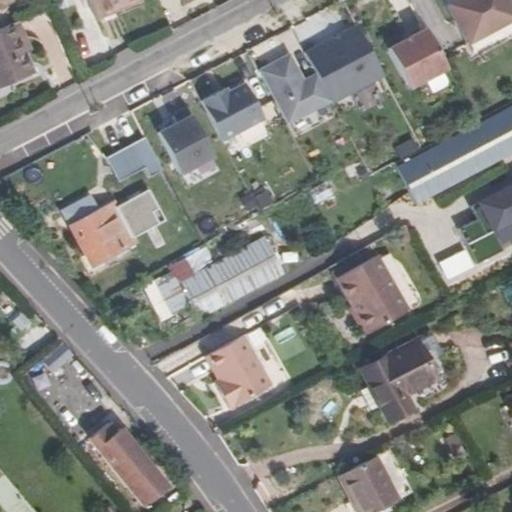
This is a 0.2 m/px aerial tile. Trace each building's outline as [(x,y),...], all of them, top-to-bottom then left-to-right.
[(56,0),(58,9),(72,5),(70,0),(56,0)] [(89,0),(98,17),(131,0),(89,0)] [(458,0),(446,6),(466,46),(511,21),(511,15),(504,0),(458,0)] [(511,41),(511,21),(466,46),(474,61),(511,41)] [(18,42),(24,39),(18,23),(0,30),(0,88),(32,76),(23,55),(18,42)] [(359,27),(316,49),(342,99),(346,98),(385,78),(359,27)] [(446,69),(426,29),(388,48),(408,88),(446,69)] [(30,52),(24,39),(18,42),(23,55),(30,52)] [(331,102),(333,104),(342,99),(316,49),(307,53),(318,75),(331,102)] [(331,102),(318,75),(303,82),(290,53),(260,68),(286,121),(331,102)] [(189,80),(199,99),(234,82),(225,62),(189,80)] [(217,91),(201,99),(221,139),(263,117),(245,81),(228,90),(219,95),(217,91)] [(219,95),(228,90),(226,86),(217,91),(219,95)] [(188,107),(174,115),(177,122),(158,131),(179,173),(213,156),(188,107)] [(417,210),(511,160),(511,116),(399,175),(417,210)] [(163,169),(147,137),(107,156),(120,181),(146,168),(150,175),(163,169)] [(239,198),(247,215),(274,201),(265,185),(239,198)] [(73,226),(71,227),(89,264),(133,241),(131,238),(158,224),(152,212),(158,209),(148,189),(115,206),(114,205),(95,215),(87,199),(71,208),(69,218),(73,226)] [(158,209),(152,212),(158,224),(165,221),(158,209)] [(373,258),(332,280),(362,335),(403,313),(373,258)] [(197,323),(172,275),(148,288),(172,336),(197,323)] [(239,338),(201,358),(218,390),(214,393),(223,410),(266,388),(239,338)] [(367,388),(376,407),(384,421),(407,410),(400,395),(430,380),(413,345),(359,373),(367,388)] [(218,390),(213,382),(209,384),(214,393),(218,390)] [(376,407),(367,388),(359,393),(368,411),(376,407)] [(110,424),(90,439),(144,507),(168,490),(122,430),(117,434),(110,424)] [(371,511),(393,502),(373,457),(334,476),(334,477),(350,511),(371,511)] [(0,496),(12,511),(35,511),(10,480),(0,487),(0,496)]
